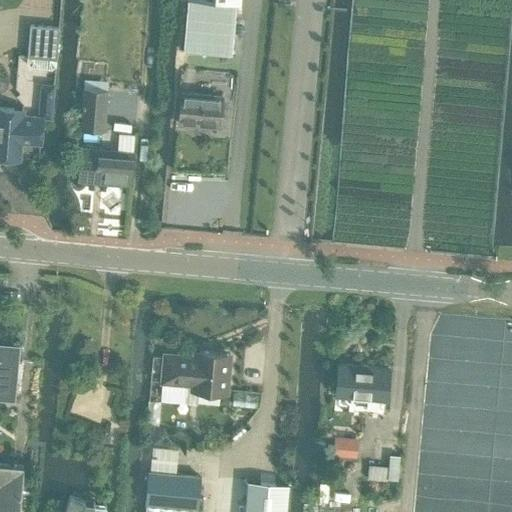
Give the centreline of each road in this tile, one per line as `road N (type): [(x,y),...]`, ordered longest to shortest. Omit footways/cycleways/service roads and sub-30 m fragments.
road 1 (tertiary): [(0,244),(511,291)]
road 2 (track): [(403,511),(424,283)]
